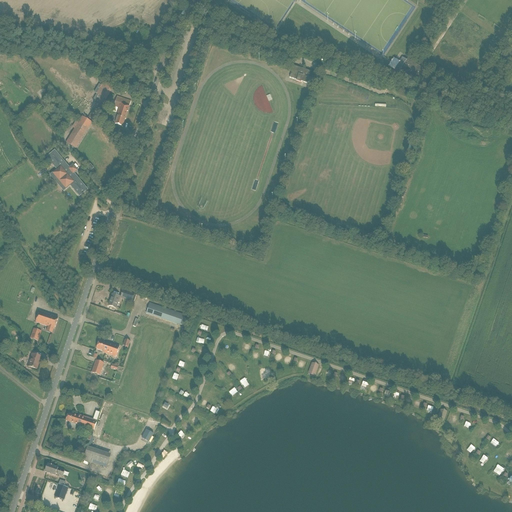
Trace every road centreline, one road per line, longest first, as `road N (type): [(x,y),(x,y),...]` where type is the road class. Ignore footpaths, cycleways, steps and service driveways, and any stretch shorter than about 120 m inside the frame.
road 1 (secondary): [(11,511),(159,71)]
road 2 (unclassified): [(0,30),(32,29),(159,71)]
